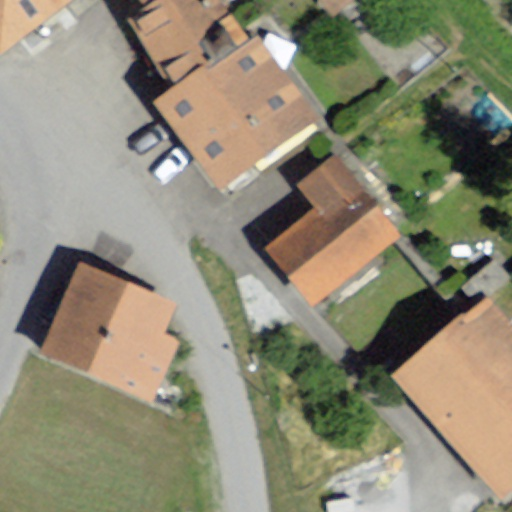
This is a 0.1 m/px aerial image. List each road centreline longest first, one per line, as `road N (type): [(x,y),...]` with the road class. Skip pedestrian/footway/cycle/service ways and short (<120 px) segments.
road 1 (residential): [(39,160),(146,233),(173,264),(224,377),(248,511)]
road 2 (residential): [(0,358),(33,244),(39,160)]
